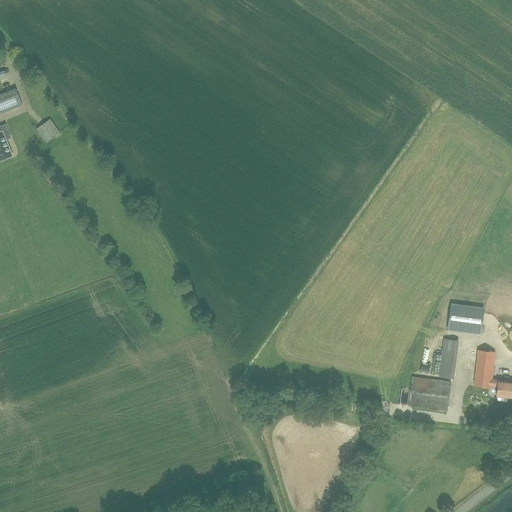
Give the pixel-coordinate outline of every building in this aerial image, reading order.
[(0,113),(22,105),(16,91),(0,97),(0,113)] [(38,132),(45,142),(56,134),(49,124),(38,132)] [(12,156),(12,155),(11,155),(5,140),(10,138),(5,125),(0,126),(0,160),(11,156),(12,156)] [(448,330),(480,334),(483,309),(451,305),(448,330)] [(443,377),(456,378),(462,340),(448,338),(443,377)] [(491,386),(492,379),(495,352),(478,350),(474,386),(491,388),(491,386)] [(412,377),(408,406),(447,411),(451,382),(412,377)] [(507,381),(492,379),(491,386),(497,387),(496,396),(511,397),(511,383),(507,383),(507,381)]
